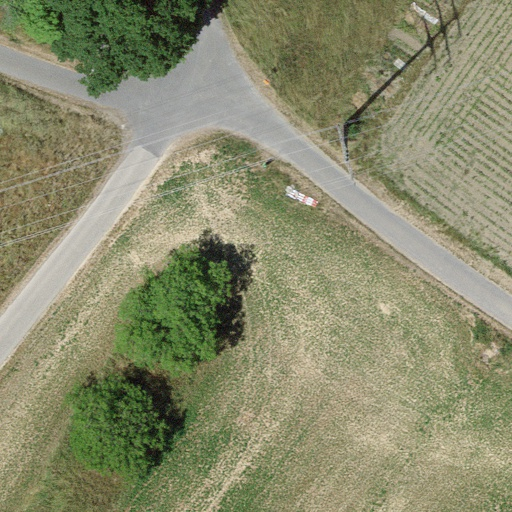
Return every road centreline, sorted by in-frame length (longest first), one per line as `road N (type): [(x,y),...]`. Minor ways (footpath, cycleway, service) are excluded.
road 1 (track): [(163,103),(287,143),(511,315)]
road 2 (track): [(0,332),(99,205),(163,103)]
road 3 (track): [(0,9),(163,103)]
road 4 (track): [(0,64),(62,87),(163,103)]
